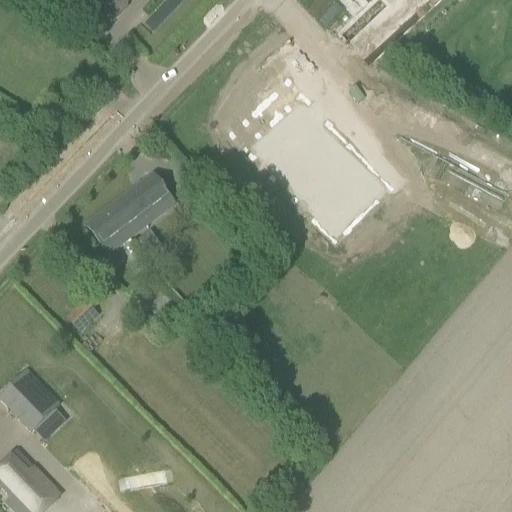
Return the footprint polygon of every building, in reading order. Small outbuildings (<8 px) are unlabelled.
[(92,0),(114,20),(132,0),(92,0)] [(371,0),(335,34),(368,69),(443,0),(371,0)] [(280,78),(224,134),(330,240),(386,184),(280,78)] [(86,228),(98,244),(106,255),(149,222),(144,216),(168,199),(152,178),(86,228)] [(161,249),(149,258),(155,266),(168,257),(161,249)] [(79,334),(96,318),(84,305),(67,321),(79,334)] [(26,372),(0,397),(0,402),(30,434),(32,433),(59,407),(26,372)] [(0,488),(23,511),(48,511),(63,498),(33,468),(27,474),(10,456),(0,465),(0,488)]
